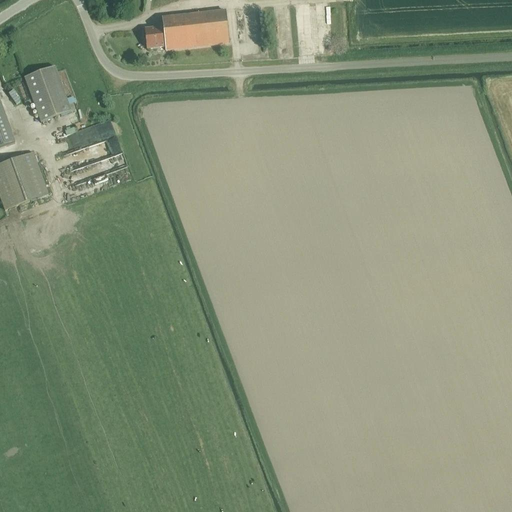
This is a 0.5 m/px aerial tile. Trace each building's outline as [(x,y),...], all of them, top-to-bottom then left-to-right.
[(166,53),(229,45),(225,13),(162,20),(163,29),(145,31),(147,51),(165,49),(166,53)] [(41,124),(71,113),(55,68),(25,79),(41,124)] [(0,150),(7,148),(16,145),(0,101),(0,150)] [(113,121),(77,131),(76,129),(67,132),(68,135),(75,133),(80,149),(63,154),(68,170),(123,154),(113,121)] [(0,197),(5,212),(48,196),(33,154),(0,165),(0,197)]
